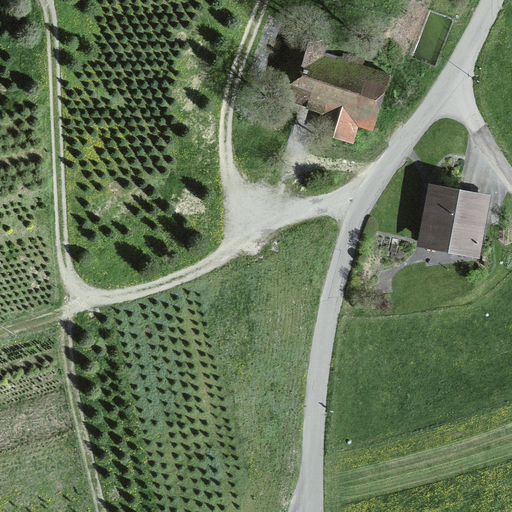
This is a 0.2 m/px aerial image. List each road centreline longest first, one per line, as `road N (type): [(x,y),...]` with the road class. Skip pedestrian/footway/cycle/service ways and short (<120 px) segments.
road 1 (unclassified): [(311,511),(311,408),(355,208),(473,43),(492,0)]
road 2 (track): [(45,0),(64,269),(87,300)]
road 3 (track): [(355,208),(309,209),(167,283),(87,300)]
road 4 (track): [(260,0),(227,93),(225,141),(235,192),(262,233)]
road 5 (track): [(66,314),(66,352),(102,511)]
